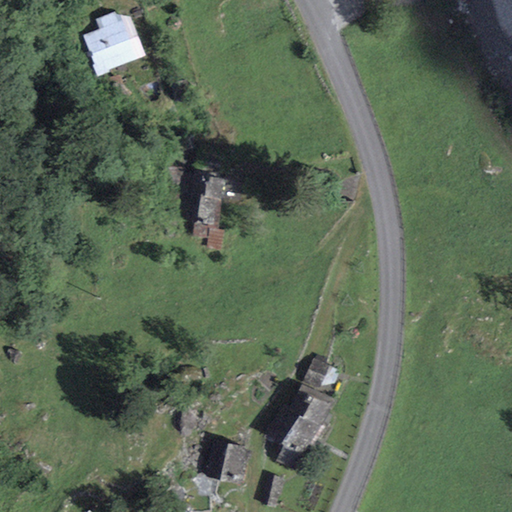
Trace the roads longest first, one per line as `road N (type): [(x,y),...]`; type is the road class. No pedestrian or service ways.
road 1 (tertiary): [(341,511),(385,376),(393,283),(371,145),(317,15)]
road 2 (track): [(46,511),(84,460),(96,377),(176,313),(310,262),(353,215),(377,168)]
